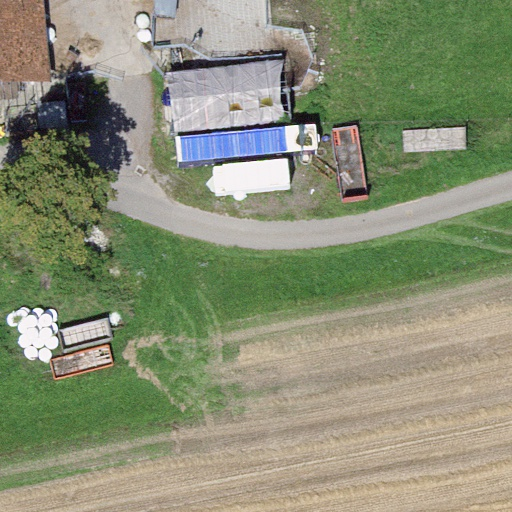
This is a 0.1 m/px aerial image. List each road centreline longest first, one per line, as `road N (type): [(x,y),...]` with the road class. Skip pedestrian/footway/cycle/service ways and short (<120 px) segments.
road 1 (unclassified): [(0,203),(255,253),(431,249),(511,224)]
road 2 (unknown): [(122,160),(108,0)]
